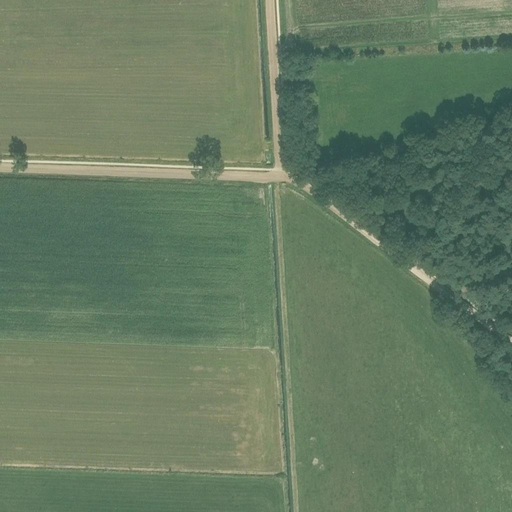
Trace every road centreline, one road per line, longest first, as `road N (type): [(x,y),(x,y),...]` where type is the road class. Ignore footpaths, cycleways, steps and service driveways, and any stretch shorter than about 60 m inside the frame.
road 1 (track): [(280,176),(511,343)]
road 2 (track): [(0,166),(280,176)]
road 3 (track): [(270,0),(280,176)]
